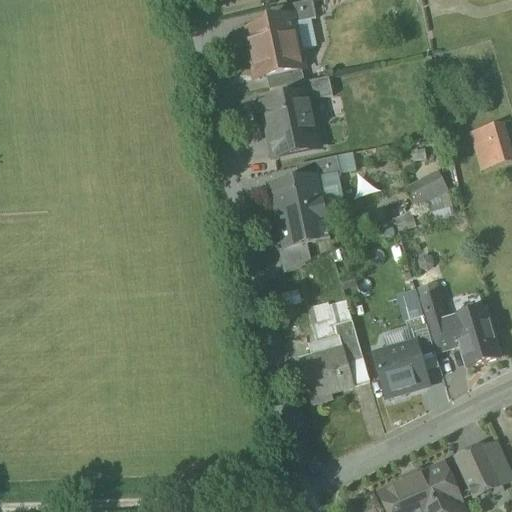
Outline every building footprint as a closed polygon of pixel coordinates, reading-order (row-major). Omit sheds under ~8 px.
[(316,22),(313,6),(267,16),(270,30),(247,35),(258,84),(311,73),(300,26),(316,22)] [(384,69),(368,73),(331,80),(335,99),(372,92),(373,98),(390,95),(384,69)] [(315,96),(263,107),(274,163),(327,153),(315,96)] [(511,138),(509,127),(472,137),(482,174),(511,165),(511,138)] [(321,180),(272,191),(286,255),(335,245),(321,180)] [(438,360),(463,353),(469,373),(505,363),(491,312),(458,321),(451,296),(422,304),(438,360)] [(426,325),(409,329),(415,350),(374,362),(387,406),(429,393),(422,369),(437,364),(426,325)] [(359,398),(357,393),(371,389),(354,329),(339,333),(345,354),(302,366),(314,410),(359,398)] [(488,452),(457,465),(476,510),(507,496),(488,452)] [(390,511),(468,511),(451,470),(385,498),(390,511)]
